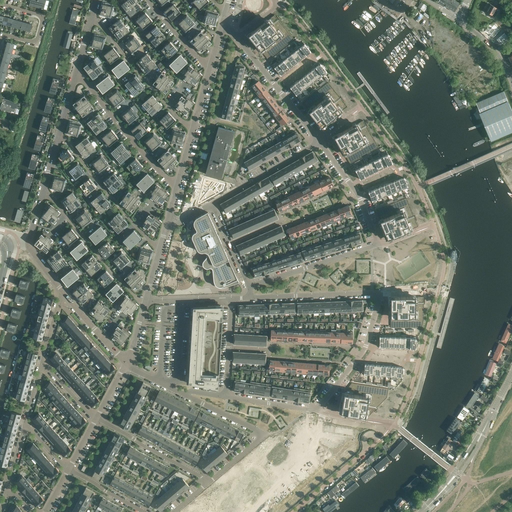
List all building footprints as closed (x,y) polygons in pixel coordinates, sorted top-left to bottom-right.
[(44,9),(46,0),(44,0),(30,0),(29,6),(30,5),(41,9),(42,9),(43,9),(44,9)] [(200,10),(209,2),(207,0),(202,0),(201,1),(197,6),(200,10)] [(246,0),(243,7),(248,10),(252,0),(246,0)] [(454,11),(458,3),(453,0),(449,8),(454,11)] [(131,7),(127,1),(121,5),(126,11),(131,7)] [(115,6),(109,4),(102,2),(101,7),(107,9),(113,11),(115,6)] [(142,8),(139,4),(138,4),(137,2),(131,7),(136,13),(142,8)] [(425,11),(428,6),(421,2),(418,7),(425,11)] [(168,16),(177,8),(174,4),(164,12),(168,16)] [(492,15),(497,8),(490,4),(486,12),(492,15)] [(105,16),(107,9),(101,7),(98,15),(105,16)] [(136,13),(131,7),(126,11),(131,17),(136,13)] [(181,12),(177,8),(168,16),(171,20),(181,12)] [(111,18),(113,11),(107,9),(105,16),(111,18)] [(219,14),(213,12),(206,10),(205,15),(211,17),(218,19),(219,14)] [(74,26),(78,14),(72,12),(69,24),(73,25),(74,26)] [(140,25),(145,21),(149,17),(145,13),(136,21),(140,25)] [(187,14),(183,18),(187,23),(191,28),(195,24),(187,14)] [(276,14),(250,35),(270,59),(296,38),(276,14)] [(209,25),(211,17),(205,15),(203,23),(209,25)] [(143,29),(152,21),(149,17),(145,21),(140,25),(143,29)] [(215,26),(218,19),(211,17),(209,25),(215,26)] [(187,23),(183,18),(177,23),(181,28),(187,23)] [(119,29),(125,25),(120,19),(115,23),(119,29)] [(119,29),(115,23),(109,28),(112,32),(114,34),(119,29)] [(191,28),(187,23),(181,28),(185,33),(191,28)] [(129,31),(125,25),(119,29),(124,35),(129,31)] [(161,32),(159,30),(160,30),(156,26),(151,31),(156,36),(161,32)] [(488,28),(483,33),(492,41),(496,35),(498,33),(492,27),(490,30),(488,28)] [(124,35),(119,29),(114,34),(115,36),(118,40),(124,35)] [(151,41),(156,36),(151,31),(146,35),(151,41)] [(201,42),(206,37),(201,31),(198,34),(197,34),(196,36),(201,42)] [(68,49),(72,34),(67,32),(62,48),(68,49)] [(166,37),(163,34),(161,32),(156,36),(161,42),(166,37)] [(504,32),(495,39),(500,45),(502,43),(503,45),(507,41),(506,39),(508,37),(504,32)] [(106,37),(100,36),(94,34),(92,39),(99,40),(105,42),(106,37)] [(130,39),(134,44),(138,49),(142,46),(134,36),(130,39)] [(161,42),(156,36),(151,41),(156,47),(161,42)] [(207,48),(201,42),(196,36),(194,38),(191,41),(195,45),(194,46),(196,48),(197,48),(201,52),(205,50),(207,48)] [(212,43),(206,37),(201,42),(207,48),(209,46),(208,46),(212,43)] [(96,48),(99,40),(92,39),(90,46),(96,48)] [(134,44),(130,39),(124,44),(128,49),(134,44)] [(103,50),(105,42),(99,40),(96,48),(103,50)] [(165,54),(170,50),(174,46),(170,42),(161,50),(165,54)] [(304,43),(299,46),(306,55),(311,51),(304,43)] [(138,49),(134,44),(128,49),(132,54),(138,49)] [(169,58),(178,50),(174,46),(170,50),(165,54),(169,58)] [(299,46),(295,50),(296,51),(302,58),(306,55),(299,46)] [(107,59),(113,55),(117,52),(113,48),(104,55),(107,59)] [(292,54),(298,62),(302,58),(296,51),(292,54)] [(111,64),(120,56),(117,52),(113,55),(107,59),(111,64)] [(291,53),(287,57),(294,65),(298,62),(292,54),(291,53)] [(152,60),(147,54),(141,58),(146,64),(152,60)] [(178,63),(184,58),(180,54),(175,60),(178,63)] [(287,57),(282,60),(289,69),(294,65),(287,57)] [(146,64),(141,58),(136,63),(139,67),(139,66),(141,68),(146,64)] [(188,62),(184,58),(178,63),(182,67),(188,62)] [(94,69),(99,65),(95,59),(89,63),(94,69)] [(121,69),(127,64),(124,60),(118,65),(121,69)] [(156,65),(152,60),(146,64),(151,70),(156,65)] [(173,69),(178,63),(175,60),(169,65),(173,69)] [(282,60),(278,63),(285,72),(289,69),(282,60)] [(94,69),(89,63),(88,63),(84,66),(85,66),(83,67),(88,73),(94,69)] [(177,72),(182,67),(178,63),(173,69),(177,72)] [(278,63),(274,67),(281,76),(285,72),(278,63)] [(130,68),(127,64),(121,69),(124,73),(130,68)] [(151,70),(146,64),(141,68),(143,70),(142,70),(145,74),(151,70)] [(320,64),(316,67),(323,76),(327,72),(320,64)] [(104,71),(99,65),(94,69),(98,75),(104,71)] [(115,73),(121,69),(118,65),(112,69),(115,73)] [(192,76),(196,71),(194,69),(190,66),(188,68),(189,69),(186,72),(192,76)] [(316,67),(312,71),(319,79),(323,76),(316,67)] [(98,75),(94,69),(88,73),(93,79),(94,78),(94,79),(98,76),(98,75)] [(124,73),(121,69),(115,73),(118,78),(124,73)] [(200,78),(202,75),(200,73),(196,71),(192,76),(198,81),(200,78)] [(245,74),(243,73),(234,71),(234,73),(233,73),(232,76),(243,79),(245,74)] [(312,71),(307,74),(314,83),(319,79),(312,71)] [(192,76),(186,72),(182,77),(188,82),(192,76)] [(164,83),(168,77),(161,73),(159,76),(157,78),(164,83)] [(307,74),(303,77),(310,86),(314,83),(307,74)] [(140,81),(136,75),(134,76),(130,79),(131,79),(130,80),(135,86),(140,81)] [(106,84),(112,80),(108,76),(102,80),(106,84)] [(198,81),(192,76),(188,82),(194,86),(198,81)] [(242,84),(243,79),(232,76),(231,78),(231,79),(232,79),(231,81),(242,84)] [(174,82),(168,77),(164,83),(170,88),(172,86),(174,82)] [(303,77),(299,81),(305,88),(305,89),(306,90),(306,89),(310,86),(303,77)] [(170,88),(164,83),(157,78),(155,80),(156,80),(153,84),(158,88),(160,90),(161,89),(166,93),(168,90),(169,90),(170,88)] [(55,94),(59,82),(53,80),(50,92),(55,94)] [(100,89),(106,84),(102,80),(96,85),(100,89)] [(115,84),(112,80),(106,84),(109,89),(115,84)] [(135,86),(130,80),(125,84),(130,90),(135,86)] [(145,87),(140,81),(135,86),(140,92),(141,91),(141,92),(145,89),(144,88),(145,87)] [(240,89),(242,84),(231,81),(230,86),(240,89)] [(255,91),(262,85),(259,81),(250,88),(254,92),(255,91)] [(299,81),(295,84),(301,92),(305,89),(305,88),(299,81)] [(328,82),(302,103),(309,112),(322,127),(341,112),(348,107),(328,82)] [(109,89),(106,84),(100,89),(103,93),(109,89)] [(295,84),(290,88),(297,96),(302,93),(301,92),(295,84)] [(258,95),(266,90),(262,85),(255,91),(258,95)] [(140,92),(135,86),(130,90),(134,96),(140,92)] [(239,95),(240,89),(230,86),(228,92),(237,94),(239,95)] [(117,89),(113,92),(117,98),(121,103),(125,100),(117,89)] [(260,101),(269,94),(266,90),(258,95),(257,96),(260,101)] [(457,91),(452,94),(460,106),(464,104),(457,91)] [(511,127),(511,111),(504,91),(476,103),(479,110),(481,114),(479,115),(481,119),(483,123),(483,125),(484,125),(485,129),(489,137),(511,127)] [(117,98),(113,92),(107,97),(111,103),(117,98)] [(264,105),(272,98),(269,94),(260,101),(264,105)] [(157,101),(152,95),(151,96),(151,95),(147,98),(148,99),(147,100),(152,105),(157,101)] [(185,104),(189,99),(183,95),(179,100),(185,104)] [(84,106),(89,102),(84,96),(81,98),(79,100),(84,106)] [(50,112),(53,100),(48,98),(44,110),(50,112)] [(121,103),(117,98),(111,103),(115,108),(121,103)] [(267,109),(276,102),(272,98),(264,105),(267,109)] [(16,108),(18,103),(14,102),(12,102),(12,101),(12,102),(10,101),(8,100),(7,100),(6,100),(3,99),(1,109),(4,110),(6,110),(6,111),(6,110),(11,112),(14,113),(15,113),(16,109),(16,108)] [(190,109),(195,103),(193,101),(192,101),(189,99),(185,104),(190,109)] [(89,113),(84,106),(79,100),(76,101),(77,101),(73,104),(77,109),(77,110),(78,112),(79,112),(83,117),(86,114),(89,113)] [(147,110),(152,105),(147,100),(142,104),(147,110)] [(180,110),(185,104),(179,100),(175,106),(180,110)] [(162,106),(157,101),(152,105),(157,111),(158,110),(158,111),(162,108),(161,107),(162,106)] [(94,108),(89,102),(84,106),(89,113),(91,111),(90,111),(94,108)] [(236,105),(234,104),(234,105),(226,102),(224,107),(233,110),(234,110),(235,110),(236,105)] [(270,113),(279,107),(276,102),(267,109),(270,113)] [(188,112),(190,109),(185,104),(180,110),(186,115),(188,112)] [(157,111),(152,105),(147,110),(152,116),(157,111)] [(139,117),(131,107),(127,110),(131,115),(135,120),(139,117)] [(274,118),(282,111),(279,107),(270,113),(274,118)] [(131,115),(127,110),(121,115),(125,120),(131,115)] [(277,122),(286,115),(282,111),(274,118),(277,122)] [(163,124),(168,120),(172,116),(169,112),(162,118),(160,120),(163,124)] [(232,121),(233,115),(231,115),(223,112),(221,118),(222,118),(232,121)] [(103,120),(98,114),(97,115),(96,114),(93,117),(93,118),(97,124),(103,120)] [(135,120),(131,115),(125,120),(129,125),(135,120)] [(284,123),(289,119),(286,115),(277,122),(281,126),(282,125),(284,123)] [(44,129),(48,118),(42,116),(39,128),(44,129)] [(170,126),(176,120),(172,116),(168,120),(163,124),(167,128),(170,126)] [(92,129),(97,124),(93,118),(87,123),(92,129)] [(107,126),(103,120),(97,124),(102,130),(103,130),(107,127),(106,127),(107,126)] [(356,124),(334,137),(344,154),(350,164),(378,148),(363,120),(356,124)] [(80,129),(82,124),(69,121),(68,126),(74,127),(80,129)] [(144,127),(141,123),(131,130),(135,134),(139,131),(144,127)] [(102,130),(97,124),(92,129),(97,134),(102,130)] [(72,135),(74,127),(68,126),(65,134),(72,135)] [(78,137),(80,129),(74,127),(72,135),(78,137)] [(145,133),(148,131),(144,127),(139,131),(135,134),(138,139),(145,133)] [(222,179),(235,131),(219,127),(206,174),(222,179)] [(186,133),(180,131),(173,129),(172,134),(178,136),(185,137),(186,133)] [(111,138),(115,134),(112,130),(105,135),(102,137),(106,142),(111,138)] [(296,131),(291,134),(296,143),(301,141),(296,131)] [(150,137),(154,141),(158,146),(162,143),(154,133),(150,137)] [(112,144),(118,138),(115,134),(111,138),(106,142),(109,146),(112,144)] [(176,143),(178,136),(172,134),(170,142),(176,143)] [(296,143),(291,134),(286,137),(292,147),(294,145),(296,143)] [(41,148),(45,137),(39,135),(36,147),(41,148)] [(182,145),(185,137),(178,136),(176,143),(182,145)] [(87,137),(83,140),(81,141),(86,147),(91,143),(87,137)] [(154,141),(150,137),(144,142),(148,147),(154,141)] [(292,147),(286,137),(281,139),(282,141),(287,149),(289,148),(292,147)] [(86,147),(81,141),(80,142),(80,141),(76,144),(77,145),(75,146),(80,152),(86,147)] [(158,146),(154,141),(148,147),(152,152),(158,146)] [(282,141),(277,144),(282,151),(287,149),(282,141)] [(96,149),(91,143),(86,147),(90,153),(96,149)] [(126,149),(121,143),(120,144),(120,143),(116,146),(117,147),(116,148),(121,153),(126,149)] [(282,151),(277,144),(273,146),(277,154),(282,151)] [(277,154),(273,146),(268,149),(273,157),(277,154)] [(90,153),(86,147),(80,152),(85,158),(86,157),(86,158),(90,155),(89,154),(90,153)] [(121,153),(116,148),(109,153),(114,159),(121,153)] [(131,154),(126,149),(121,153),(126,159),(127,158),(127,159),(131,156),(130,155),(131,154)] [(273,157),(268,149),(263,152),(268,159),(273,157)] [(71,154),(68,150),(58,157),(62,161),(71,154)] [(168,161),(173,156),(168,150),(165,153),(164,153),(162,155),(168,161)] [(268,159),(263,152),(259,154),(263,162),(268,159)] [(307,155),(312,163),(317,161),(312,152),(307,155)] [(126,159),(121,153),(114,159),(119,165),(126,159)] [(387,153),(383,155),(388,166),(393,163),(387,153)] [(35,168),(39,156),(34,154),(30,166),(35,168)] [(68,164),(74,158),(71,154),(62,161),(65,166),(68,164)] [(263,162),(259,154),(254,157),(258,165),(263,162)] [(101,155),(97,158),(101,163),(105,168),(109,165),(101,155)] [(174,167),(168,161),(162,155),(161,156),(161,157),(158,159),(162,164),(161,165),(163,167),(164,166),(168,171),(171,168),(172,169),(174,167)] [(302,157),(308,166),(312,163),(307,155),(305,156),(305,155),(302,157)] [(383,155),(378,157),(383,168),(388,166),(383,155)] [(179,162),(173,156),(168,161),(174,167),(176,165),(175,165),(179,162)] [(258,165),(254,157),(249,160),(254,167),(258,165)] [(298,160),(303,169),(308,166),(302,157),(300,158),(300,159),(298,160)] [(378,157),(373,160),(374,161),(379,170),(383,168),(378,157)] [(101,163),(97,158),(91,163),(95,168),(101,163)] [(130,170),(135,166),(139,162),(136,158),(127,166),(130,170)] [(254,167),(249,160),(244,162),(249,170),(254,167)] [(293,163),(298,171),(303,169),(298,160),(293,163)] [(374,161),(369,163),(374,172),(379,170),(374,161)] [(134,174),(143,167),(139,162),(135,166),(130,170),(134,174)] [(74,166),(78,171),(82,176),(85,173),(77,163),(74,166)] [(105,168),(101,163),(95,168),(99,173),(105,168)] [(288,165),(293,174),(298,171),(293,163),(288,165)] [(365,165),(369,175),(374,172),(369,163),(365,165)] [(364,164),(360,166),(365,177),(369,175),(365,165),(364,164)] [(284,168),(289,177),(293,174),(288,165),(284,168)] [(78,171),(74,166),(67,171),(71,176),(78,171)] [(360,166),(355,169),(360,179),(365,177),(360,166)] [(279,171),(284,179),(289,177),(284,168),(279,171)] [(82,176),(78,171),(71,176),(75,181),(82,176)] [(274,173),(279,182),(284,179),(279,171),(274,173)] [(113,183),(119,178),(114,172),(109,177),(113,183)] [(146,182),(151,177),(147,173),(142,178),(146,182)] [(269,176),(274,185),(279,182),(274,173),(269,176)] [(29,188),(33,177),(27,175),(24,186),(29,188)] [(66,179),(60,178),(54,176),(53,178),(53,180),(52,180),(52,181),(59,182),(65,184),(66,179)] [(113,183),(109,177),(108,177),(107,177),(104,180),(103,181),(108,187),(113,183)] [(155,181),(151,177),(146,182),(149,186),(155,181)] [(263,180),(268,189),(273,186),(268,177),(263,180)] [(329,177),(324,179),(328,188),(334,186),(329,177)] [(404,177),(399,180),(403,190),(408,188),(404,177)] [(89,186),(93,183),(93,182),(90,178),(80,185),(83,190),(89,186)] [(124,184),(119,178),(113,183),(118,189),(124,184)] [(140,187),(146,182),(142,178),(136,184),(140,187)] [(197,203),(197,204),(198,204),(199,204),(223,191),(225,184),(204,179),(199,199),(198,201),(198,203),(197,203)] [(328,188),(324,179),(319,182),(324,190),(328,188)] [(258,182),(263,191),(268,189),(263,180),(261,181),(261,180),(258,182)] [(399,180),(394,182),(398,192),(403,190),(399,180)] [(56,190),(59,182),(52,181),(52,184),(51,183),(50,189),(56,190)] [(63,192),(65,184),(59,182),(56,190),(63,192)] [(87,194),(96,187),(93,182),(93,183),(89,186),(83,190),(87,194)] [(144,191),(149,186),(146,182),(140,187),(144,191)] [(254,185),(259,194),(263,191),(258,182),(256,184),(254,185)] [(324,190),(319,182),(315,184),(319,193),(324,190)] [(394,182),(389,184),(393,194),(398,192),(394,182)] [(118,189),(113,183),(108,187),(113,193),(114,192),(114,193),(118,190),(118,189)] [(315,184),(314,183),(309,185),(310,186),(314,195),(319,193),(315,184)] [(389,184),(384,186),(387,195),(388,196),(393,194),(389,184)] [(159,195),(163,190),(157,185),(155,187),(156,187),(153,190),(159,195)] [(249,188),(254,197),(259,194),(254,185),(249,188)] [(310,186),(305,189),(309,197),(314,195),(310,186)] [(384,186),(379,188),(382,197),(383,197),(387,195),(384,186)] [(305,189),(304,187),(299,190),(300,191),(304,200),(309,197),(305,189)] [(244,191),(249,199),(254,197),(249,188),(244,191)] [(379,188),(374,190),(378,200),(383,198),(383,197),(382,197),(379,188)] [(159,195),(153,190),(149,196),(155,201),(159,195)] [(165,199),(169,193),(167,192),(163,190),(159,195),(165,199)] [(374,190),(368,192),(373,202),(378,200),(374,190)] [(26,204),(29,192),(24,191),(20,202),(26,204)] [(131,202),(135,196),(128,191),(126,195),(124,197),(131,202)] [(240,193),(245,202),(249,199),(244,191),(240,193)] [(300,191),(295,194),(299,202),(304,200),(300,191)] [(71,202),(77,198),(72,192),(66,196),(71,202)] [(107,199),(105,196),(102,193),(96,197),(101,203),(107,199)] [(240,205),(245,202),(240,193),(235,196),(240,205)] [(290,196),(290,194),(285,197),(285,198),(290,207),(295,205),(290,196)] [(299,202),(295,194),(290,196),(295,205),(299,202)] [(165,199),(159,195),(155,201),(160,205),(165,199)] [(71,202),(66,196),(66,197),(65,196),(62,199),(62,200),(61,200),(66,207),(71,202)] [(141,201),(135,196),(131,202),(137,207),(139,205),(138,205),(141,201)] [(230,199),(235,207),(240,205),(235,196),(230,199)] [(101,203),(96,197),(91,202),(96,207),(101,203)] [(137,207),(131,202),(124,197),(122,199),(123,199),(120,202),(125,206),(125,207),(127,209),(127,208),(133,212),(135,209),(137,207)] [(81,204),(77,198),(71,202),(76,208),(81,204)] [(285,198),(281,201),(285,209),(290,207),(285,198)] [(406,198),(376,210),(388,239),(418,227),(406,198)] [(111,204),(109,201),(107,199),(101,203),(106,209),(111,204)] [(226,201),(231,210),(235,207),(230,199),(226,201)] [(221,204),(226,213),(231,210),(226,201),(221,204)] [(285,209),(281,201),(276,203),(280,212),(285,209)] [(76,208),(71,202),(66,207),(70,213),(71,212),(72,212),(76,210),(75,209),(76,208)] [(106,209),(101,203),(96,207),(101,213),(106,209)] [(348,205),(343,208),(347,218),(352,216),(348,205)] [(52,206),(50,210),(48,212),(52,215),(57,209),(52,206)] [(347,218),(343,208),(338,210),(341,219),(342,220),(347,218)] [(20,223),(23,211),(18,209),(14,221),(20,223)] [(62,214),(57,209),(52,215),(54,217),(57,219),(62,214)] [(269,212),(273,221),(278,219),(274,209),(269,212)] [(81,213),(85,218),(89,223),(93,220),(85,210),(81,213)] [(341,219),(338,210),(333,212),(336,221),(337,220),(341,219)] [(48,221),(52,215),(48,212),(43,218),(48,221)] [(124,218),(122,216),(119,212),(117,213),(113,216),(114,217),(113,217),(118,223),(124,218)] [(196,232),(194,233),(193,234),(193,235),(192,236),(192,237),(192,238),(193,239),(194,242),(195,244),(197,248),(197,249),(197,250),(198,250),(198,251),(199,251),(200,252),(201,252),(202,252),(203,252),(205,252),(205,253),(206,253),(207,254),(207,255),(207,256),(207,257),(206,258),(204,261),(203,262),(203,263),(203,264),(203,265),(203,266),(204,267),(205,268),(206,268),(207,268),(209,268),(210,268),(211,268),(212,268),(212,269),(213,269),(213,270),(214,280),(214,281),(214,282),(214,283),(215,284),(215,285),(216,285),(216,286),(217,286),(218,287),(219,288),(220,288),(221,288),(222,288),(223,288),(224,288),(238,283),(239,283),(239,282),(238,280),(232,267),(229,260),(208,212),(207,212),(197,218),(196,218),(195,219),(195,220),(194,221),(194,222),(194,223),(194,224),(194,225),(195,226),(195,227),(196,229),(197,230),(197,231),(196,231),(196,232)] [(264,214),(268,223),(273,221),(269,212),(264,214)] [(336,221),(333,212),(328,214),(331,223),(332,224),(337,222),(337,220),(336,221)] [(85,218),(81,213),(74,218),(78,223),(85,218)] [(152,224),(156,218),(154,216),(150,213),(146,219),(152,224)] [(259,216),(263,225),(268,223),(264,214),(259,216)] [(331,223),(328,214),(323,215),(326,224),(327,224),(331,223)] [(57,219),(54,217),(52,215),(48,221),(53,225),(57,219)] [(326,224),(323,215),(318,217),(322,228),(327,226),(327,225),(327,224),(326,224)] [(254,218),(258,227),(263,225),(259,216),(254,218)] [(118,223),(113,217),(108,222),(113,227),(118,223)] [(322,228),(318,217),(313,219),(316,228),(316,229),(317,230),(322,228)] [(89,223),(85,218),(78,223),(82,228),(89,223)] [(129,224),(124,219),(124,218),(118,223),(123,229),(124,228),(125,229),(128,225),(129,224)] [(157,228),(162,222),(162,221),(160,220),(159,220),(156,218),(152,224),(157,228)] [(249,220),(253,230),(258,227),(254,218),(249,220)] [(148,229),(152,224),(146,219),(142,225),(145,227),(145,228),(146,228),(148,229)] [(316,228),(313,219),(308,221),(311,230),(312,230),(316,229),(316,228)] [(244,223),(248,232),(253,230),(249,220),(244,223)] [(311,230),(308,221),(303,223),(306,232),(307,234),(307,233),(312,231),(312,230),(311,230)] [(123,229),(118,223),(113,227),(118,233),(123,229)] [(239,225),(243,234),(248,232),(244,223),(239,225)] [(306,232),(303,223),(298,225),(301,234),(306,232)] [(155,231),(157,228),(152,224),(148,229),(151,232),(153,234),(155,231)] [(234,227),(238,236),(243,234),(239,225),(234,227)] [(301,234),(298,225),(293,227),(296,236),(301,234)] [(98,235),(104,230),(100,226),(95,231),(98,235)] [(276,228),(280,237),(285,235),(281,226),(276,228)] [(229,229),(233,238),(238,236),(234,227),(229,229)] [(296,236),(293,227),(288,229),(291,239),(297,237),(296,236)] [(271,230),(275,240),(280,237),(276,228),(271,230)] [(66,241),(71,237),(75,233),(71,229),(65,234),(62,236),(66,241)] [(107,234),(104,230),(98,235),(101,239),(107,234)] [(266,233),(270,242),(275,240),(271,230),(266,233)] [(92,240),(98,235),(95,231),(89,236),(92,240)] [(132,239),(137,234),(134,231),(128,236),(132,239)] [(354,235),(353,232),(348,234),(352,246),(355,245),(357,244),(354,235)] [(45,243),(49,237),(43,233),(39,238),(45,243)] [(69,245),(78,237),(75,233),(71,237),(66,241),(69,245)] [(261,235),(265,244),(270,242),(266,233),(261,235)] [(359,233),(354,235),(357,244),(362,242),(361,239),(362,239),(361,235),(360,235),(359,233)] [(136,243),(141,238),(137,234),(132,239),(136,243)] [(352,246),(348,234),(343,236),(343,238),(344,238),(347,248),(349,247),(352,246)] [(101,239),(98,235),(92,240),(96,244),(101,239)] [(256,237),(260,246),(265,244),(261,235),(256,237)] [(127,245),(132,239),(128,236),(123,241),(127,245)] [(50,247),(55,242),(49,237),(45,243),(50,247)] [(251,239),(256,248),(260,246),(256,237),(251,239)] [(338,240),(339,240),(338,237),(332,239),(336,251),(341,249),(338,240)] [(45,243),(39,238),(37,240),(34,244),(37,246),(37,245),(40,248),(45,243)] [(344,238),(343,238),(339,240),(338,240),(341,249),(347,248),(344,238)] [(130,248),(136,243),(132,239),(127,245),(130,248)] [(247,241),(251,250),(256,248),(251,239),(247,241)] [(336,251),(332,239),(327,241),(331,253),(336,251)] [(242,243),(246,253),(251,250),(247,241),(242,243)] [(331,253),(327,241),(322,242),(323,245),(326,254),(331,253)] [(79,251),(85,246),(82,242),(76,247),(79,251)] [(106,250),(111,246),(108,242),(105,244),(98,249),(102,254),(106,250)] [(50,247),(45,243),(40,248),(43,250),(47,253),(48,251),(48,250),(50,247)] [(236,246),(240,255),(246,253),(242,243),(236,246)] [(318,246),(317,244),(312,246),(316,257),(321,256),(318,246)] [(323,245),(318,246),(321,256),(326,254),(323,245)] [(89,250),(85,246),(79,251),(83,255),(89,250)] [(115,250),(111,246),(106,250),(102,254),(106,258),(112,252),(115,250)] [(316,257),(312,246),(307,247),(311,259),(316,257)] [(74,255),(79,251),(76,247),(70,251),(74,255)] [(311,259),(307,247),(301,249),(305,261),(311,259)] [(153,251),(140,248),(139,253),(145,254),(152,256),(153,251)] [(57,261),(63,257),(58,251),(53,255),(57,261)] [(83,255),(79,251),(74,255),(77,259),(83,255)] [(130,261),(125,256),(121,251),(118,255),(122,260),(126,265),(130,261)] [(304,261),(301,252),(296,254),(299,263),(304,261)] [(143,262),(145,254),(139,253),(137,260),(143,262)] [(291,256),(291,255),(290,253),(285,255),(289,266),(294,265),(291,256)] [(149,264),(151,259),(152,256),(145,254),(143,262),(149,264)] [(57,261),(53,255),(47,260),(50,264),(50,263),(52,265),(57,261)] [(97,261),(95,259),(96,259),(92,255),(87,260),(92,265),(97,261)] [(116,265),(122,260),(118,255),(111,260),(116,265)] [(289,266),(285,255),(280,256),(280,257),(281,259),(284,268),(289,266)] [(67,263),(63,257),(57,261),(62,267),(67,263)] [(87,270),(92,265),(87,260),(82,264),(87,270)] [(120,270),(126,265),(122,260),(116,265),(120,270)] [(62,267),(57,261),(52,265),(53,267),(53,268),(56,272),(56,271),(62,267)] [(102,266),(99,262),(99,263),(97,261),(92,265),(97,271),(102,266)] [(262,265),(261,263),(256,264),(257,267),(260,276),(262,275),(265,275),(262,265)] [(97,271),(92,265),(87,270),(91,276),(97,271)] [(257,267),(252,268),(252,270),(253,274),(254,274),(255,277),(260,276),(257,267)] [(70,277),(76,273),(73,268),(67,273),(70,277)] [(135,280),(140,275),(135,269),(132,272),(131,272),(129,273),(135,280)] [(101,283),(106,278),(110,275),(106,271),(97,279),(101,283)] [(70,277),(67,273),(61,278),(64,282),(70,277)] [(79,277),(76,273),(70,277),(74,281),(79,277)] [(141,286),(135,280),(129,273),(127,275),(128,275),(124,278),(129,283),(128,284),(130,286),(131,285),(135,290),(138,287),(139,287),(141,286)] [(105,287),(113,279),(110,275),(106,278),(101,283),(105,287)] [(145,281),(140,275),(135,280),(141,286),(142,284),(145,281)] [(68,286),(74,281),(70,277),(64,282),(68,286)] [(20,279),(19,286),(27,288),(29,282),(20,279)] [(83,294),(89,289),(84,283),(79,288),(83,294)] [(115,292),(120,287),(117,283),(111,288),(115,292)] [(124,291),(121,288),(120,287),(115,292),(118,296),(124,291)] [(83,294),(79,288),(73,292),(76,296),(78,298),(83,294)] [(109,297),(115,292),(111,288),(106,293),(109,297)] [(93,295),(89,289),(83,294),(88,299),(93,295)] [(118,296),(115,292),(109,297),(113,301),(118,296)] [(16,294),(15,300),(23,303),(25,296),(16,294)] [(88,299),(83,294),(78,298),(80,300),(79,300),(83,304),(88,299)] [(128,306),(132,301),(130,299),(126,296),(124,298),(125,299),(122,302),(128,306)] [(51,306),(53,300),(42,297),(40,303),(42,304),(42,303),(51,306)] [(424,297),(391,297),(391,317),(391,328),(422,328),(424,320),(424,297)] [(100,311),(104,306),(98,301),(94,307),(100,311)] [(136,308),(139,305),(136,303),(132,301),(128,306),(134,311),(136,308)] [(362,301),(357,301),(357,311),(363,311),(362,306),(366,306),(366,302),(362,302),(362,301)] [(128,306),(122,302),(118,307),(124,312),(128,306)] [(50,312),(51,306),(42,303),(42,304),(41,309),(50,312)] [(110,310),(104,306),(100,311),(106,316),(110,310)] [(134,311),(128,306),(124,312),(130,316),(134,311)] [(193,307),(189,376),(189,382),(189,383),(218,388),(219,384),(221,338),(223,310),(223,306),(193,307)] [(96,317),(100,311),(94,307),(89,313),(93,316),(93,315),(96,317)] [(12,308),(11,315),(19,317),(21,310),(12,308)] [(48,317),(50,312),(41,309),(39,308),(37,315),(39,315),(48,317)] [(102,322),(106,316),(100,311),(96,317),(98,318),(97,319),(101,322),(102,321),(102,322)] [(46,323),(48,317),(39,315),(37,321),(46,323)] [(65,327),(72,321),(68,317),(61,323),(65,327)] [(45,329),(46,323),(37,321),(36,326),(45,329)] [(69,331),(75,325),(72,321),(65,327),(69,331)] [(511,328),(511,325),(506,322),(498,340),(505,344),(511,328)] [(8,323),(7,329),(15,331),(17,325),(8,323)] [(72,335),(79,329),(75,325),(69,331),(72,335)] [(121,335),(125,329),(120,325),(115,330),(121,335)] [(43,335),(45,329),(36,326),(34,332),(43,335)] [(76,339),(83,333),(79,329),(72,335),(76,339)] [(128,336),(131,333),(129,331),(128,331),(125,329),(121,335),(126,339),(128,336)] [(116,340),(121,335),(115,330),(111,336),(116,340)] [(42,341),(43,335),(34,332),(33,338),(42,341)] [(80,343),(86,337),(83,333),(76,339),(80,343)] [(124,342),(126,339),(121,335),(116,340),(119,342),(122,345),(124,343),(124,342)] [(83,347),(90,341),(86,337),(80,343),(83,347)] [(87,351),(94,345),(90,341),(83,347),(87,351)] [(504,346),(498,343),(491,359),(498,362),(504,346)] [(90,355),(97,349),(94,345),(87,351),(90,355)] [(1,348),(0,352),(0,355),(8,357),(9,351),(1,348)] [(60,356),(62,355),(56,349),(52,353),(54,355),(49,358),(53,363),(60,356)] [(94,359),(101,353),(97,349),(90,355),(94,359)] [(27,351),(25,357),(36,360),(38,354),(27,351)] [(98,363),(105,357),(101,353),(94,359),(98,363)] [(57,367),(64,360),(60,356),(53,363),(57,367)] [(35,366),(36,360),(25,357),(24,363),(35,366)] [(101,367),(108,361),(105,357),(98,363),(101,367)] [(60,371),(67,364),(64,360),(57,367),(60,371)] [(112,365),(108,361),(101,367),(105,371),(112,365)] [(496,364),(490,362),(485,375),(490,377),(496,364)] [(33,372),(35,366),(24,363),(22,369),(24,370),(24,369),(33,372)] [(64,375),(71,368),(67,364),(60,371),(64,375)] [(107,377),(116,369),(112,364),(112,365),(105,371),(103,372),(107,377)] [(68,379),(75,372),(71,368),(64,375),(68,379)] [(31,378),(33,372),(24,369),(24,370),(22,375),(31,378)] [(71,383),(78,376),(75,372),(68,379),(71,383)] [(30,383),(31,378),(22,375),(21,381),(30,383)] [(75,387),(82,380),(78,376),(71,383),(75,387)] [(475,389),(481,393),(489,380),(483,376),(475,389)] [(28,389),(30,383),(21,381),(19,380),(17,386),(19,387),(28,389)] [(85,384),(82,380),(75,387),(79,391),(85,384)] [(47,392),(54,385),(51,381),(43,388),(47,392)] [(149,391),(151,386),(147,384),(143,382),(142,385),(141,387),(149,391)] [(89,388),(89,389),(91,387),(87,383),(85,384),(79,391),(82,395),(89,388)] [(341,409),(341,412),(347,413),(366,416),(368,417),(387,397),(388,388),(351,383),(344,391),(344,393),(341,409)] [(50,396),(58,389),(54,385),(47,392),(50,396)] [(27,395),(28,389),(19,387),(18,392),(27,395)] [(146,396),(149,391),(141,387),(138,392),(146,396)] [(93,392),(89,389),(89,388),(82,395),(86,399),(93,392)] [(54,400),(62,393),(58,389),(50,396),(54,400)] [(305,389),(303,402),(304,402),(309,403),(309,399),(311,399),(314,395),(315,391),(311,390),(305,389)] [(465,406),(471,409),(481,393),(475,390),(465,406)] [(160,403),(164,394),(159,391),(155,400),(160,403)] [(25,401),(27,395),(18,392),(16,392),(14,398),(25,401)] [(89,403),(96,396),(93,392),(86,399),(89,403)] [(135,397),(145,402),(148,397),(146,396),(138,392),(135,397)] [(56,406),(65,397),(62,393),(54,400),(52,402),(56,406)] [(165,405),(169,396),(164,394),(160,403),(165,405)] [(486,402),(489,398),(482,394),(480,399),(486,402)] [(100,401),(96,396),(89,403),(93,407),(100,401)] [(170,407),(174,399),(169,396),(165,405),(170,407)] [(61,408),(69,401),(65,397),(56,406),(60,410),(61,409),(61,408)] [(143,407),(145,402),(135,397),(133,401),(141,406),(142,407),(143,407)] [(175,410),(179,401),(174,399),(170,407),(175,410)] [(65,412),(72,405),(69,401),(61,408),(61,409),(65,412)] [(139,410),(141,406),(133,401),(130,406),(138,410),(139,410)] [(180,412),(184,403),(179,401),(175,410),(180,412)] [(184,415),(189,406),(184,403),(180,412),(184,415)] [(68,416),(76,410),(72,405),(65,412),(63,414),(67,418),(69,417),(68,416)] [(140,411),(139,410),(138,410),(130,406),(128,411),(137,416),(140,411)] [(189,417),(194,408),(189,406),(184,415),(189,417)] [(456,417),(462,421),(469,410),(464,406),(456,417)] [(194,419),(199,411),(194,408),(189,417),(194,419)] [(72,420),(80,414),(76,410),(68,416),(69,417),(72,420)] [(10,411),(9,418),(11,418),(20,421),(21,414),(10,411)] [(135,421),(137,416),(128,411),(125,416),(135,421)] [(201,423),(205,414),(200,411),(196,420),(201,422),(201,423)] [(36,424),(43,418),(39,414),(32,420),(36,424)] [(83,418),(83,417),(80,414),(72,420),(70,422),(74,426),(83,418)] [(205,427),(210,416),(205,414),(201,423),(201,422),(200,424),(205,427)] [(132,425),(135,421),(125,416),(123,420),(132,425)] [(210,429),(215,419),(210,416),(205,427),(210,429)] [(83,417),(83,418),(74,426),(78,430),(87,422),(83,417)] [(18,426),(20,421),(11,418),(9,424),(18,426)] [(40,428),(46,422),(43,418),(36,424),(40,428)] [(215,430),(220,421),(215,419),(210,429),(215,431),(216,430),(215,430)] [(447,431),(451,434),(460,422),(456,419),(447,431)] [(129,430),(132,425),(123,420),(120,425),(129,430)] [(220,432),(224,423),(220,421),(215,430),(216,430),(220,432)] [(43,432),(50,426),(46,422),(40,428),(43,432)] [(16,432),(18,426),(9,424),(7,423),(5,429),(16,432)] [(143,423),(138,433),(143,436),(148,426),(143,423)] [(224,436),(229,426),(224,423),(220,432),(219,434),(224,436)] [(47,436),(54,430),(50,426),(43,432),(47,436)] [(148,426),(143,436),(147,439),(153,429),(148,426)] [(229,438),(234,428),(229,426),(224,436),(229,438)] [(235,439),(239,430),(234,428),(229,438),(234,441),(235,439)] [(15,438),(16,432),(5,429),(4,435),(15,438)] [(153,429),(147,439),(152,441),(158,431),(153,429)] [(50,440),(57,434),(54,430),(47,436),(50,440)] [(242,437),(244,433),(242,432),(239,430),(235,439),(240,442),(242,437)] [(158,431),(152,441),(157,444),(162,434),(158,431)] [(123,443),(125,438),(116,433),(113,438),(123,443)] [(54,444),(61,438),(57,434),(50,440),(54,444)] [(162,434),(157,444),(162,447),(167,436),(162,434)] [(13,444),(15,438),(4,435),(2,441),(4,441),(13,444)] [(167,436),(162,447),(166,449),(172,439),(167,436)] [(58,448),(65,442),(61,438),(54,444),(58,448)] [(120,448),(123,443),(113,438),(110,443),(120,448)] [(172,439),(166,449),(171,452),(177,442),(172,439)] [(439,452),(444,455),(453,442),(448,439),(439,452)] [(390,454),(395,458),(409,443),(404,440),(390,454)] [(12,449),(13,444),(4,441),(3,447),(12,449)] [(61,452),(68,446),(65,442),(58,448),(61,452)] [(177,442),(171,452),(176,454),(181,444),(177,442)] [(30,454),(37,448),(33,443),(32,445),(30,443),(27,447),(28,448),(26,450),(30,454)] [(117,453),(120,448),(110,443),(108,448),(116,452),(115,452),(117,453)] [(181,444),(176,454),(181,457),(186,447),(181,444)] [(72,450),(68,446),(61,452),(65,457),(72,450)] [(131,446),(126,455),(131,458),(136,449),(131,446)] [(221,446),(217,450),(223,458),(227,454),(221,446)] [(10,455),(12,449),(3,447),(1,453),(10,455)] [(186,447),(181,457),(185,459),(191,449),(186,447)] [(34,458),(41,452),(37,448),(30,454),(34,458)] [(113,457),(115,452),(116,452),(108,448),(105,452),(113,457)] [(131,458),(130,459),(135,462),(140,452),(136,449),(131,458)] [(191,449),(185,459),(190,462),(195,453),(195,454),(196,452),(191,449)] [(223,458),(217,450),(213,454),(219,461),(223,458)] [(37,462),(44,456),(41,452),(34,458),(37,462)] [(111,461),(113,457),(105,452),(103,457),(111,461)] [(140,452),(135,462),(140,465),(145,454),(140,452)] [(0,458),(8,461),(10,455),(1,453),(0,456),(0,458)] [(195,453),(190,462),(195,465),(200,456),(195,454),(195,453)] [(145,454),(140,465),(144,467),(150,457),(145,454)] [(219,461),(213,454),(208,457),(215,464),(219,461)] [(41,466),(48,460),(44,456),(37,462),(41,466)] [(379,469),(389,461),(385,456),(375,464),(379,469)] [(108,466),(111,461),(103,457),(100,462),(108,466)] [(150,457),(144,467),(149,470),(150,468),(155,459),(150,457)] [(215,464),(208,457),(204,461),(211,468),(215,464)] [(0,465),(7,467),(8,461),(0,458),(0,465)] [(155,459),(150,468),(154,471),(155,471),(159,462),(155,459)] [(45,470),(52,464),(48,460),(41,466),(45,470)] [(211,468),(204,461),(200,464),(206,472),(211,468)] [(105,471),(108,466),(100,462),(97,467),(105,471)] [(154,471),(154,472),(159,475),(164,465),(159,462),(155,471),(154,471)] [(55,468),(52,464),(45,470),(48,474),(55,468)] [(164,465),(159,475),(164,478),(169,467),(164,465)] [(419,474),(424,479),(432,470),(426,466),(419,474)] [(56,467),(55,468),(48,474),(47,475),(51,480),(60,471),(56,467)] [(103,475),(105,471),(97,467),(95,471),(103,476),(103,475)] [(359,477),(363,482),(375,473),(372,468),(359,477)] [(95,478),(102,482),(105,476),(103,475),(103,476),(95,471),(94,474),(93,474),(92,476),(95,478)] [(115,474),(110,485),(115,487),(120,477),(115,474)] [(19,486),(26,480),(22,475),(15,482),(19,486)] [(421,481),(418,476),(403,488),(406,493),(421,481)] [(120,477),(115,487),(120,490),(125,480),(120,477)] [(183,479),(179,482),(185,490),(189,486),(183,479)] [(30,484),(26,480),(19,486),(22,490),(30,484)] [(125,480),(120,490),(124,492),(130,482),(125,480)] [(130,482),(124,492),(129,495),(135,485),(130,482)] [(185,490),(179,482),(174,486),(181,493),(185,490)] [(339,496),(342,500),(357,487),(354,483),(339,496)] [(33,488),(30,484),(22,490),(26,494),(33,488)] [(135,485),(129,495),(134,498),(139,487),(135,485)] [(336,485),(327,492),(331,497),(340,489),(336,485)] [(181,493),(174,486),(170,489),(177,497),(181,493)] [(92,497),(94,492),(89,489),(86,487),(85,490),(83,492),(92,497)] [(139,487),(134,498),(139,500),(144,490),(139,487)] [(37,492),(33,488),(26,494),(30,498),(37,492)] [(177,497),(170,489),(166,493),(172,500),(177,497)] [(144,490),(139,500),(143,503),(148,494),(149,493),(144,490)] [(33,502),(41,496),(37,492),(30,498),(33,502)] [(89,501),(92,497),(83,492),(81,497),(89,501)] [(172,500),(166,493),(162,496),(168,504),(172,500)] [(148,494),(143,503),(148,505),(153,497),(148,494)] [(44,500),(41,496),(33,502),(37,507),(44,500)] [(168,504),(162,496),(158,500),(164,507),(168,504)] [(91,502),(89,501),(81,497),(78,502),(88,507),(91,502)] [(103,509),(108,500),(103,497),(98,506),(103,509)] [(394,508),(397,511),(406,502),(407,501),(407,500),(407,499),(407,498),(406,498),(405,498),(404,499),(403,499),(394,508)] [(324,511),(327,511),(338,504),(335,499),(322,508),(324,511)] [(105,511),(107,511),(113,503),(108,500),(103,509),(102,510),(105,511)] [(164,507),(158,500),(154,503),(160,511),(164,507)] [(85,511),(88,507),(78,502),(76,507),(84,511),(85,511)] [(113,511),(117,505),(113,503),(107,511),(113,511)]
